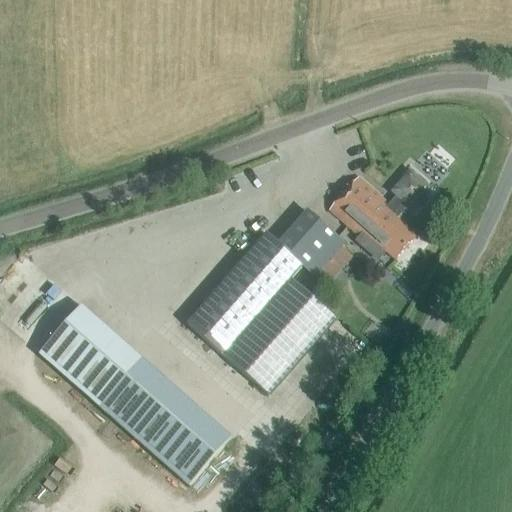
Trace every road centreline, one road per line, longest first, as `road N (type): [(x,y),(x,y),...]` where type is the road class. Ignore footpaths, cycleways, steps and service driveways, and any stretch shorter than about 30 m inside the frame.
road 1 (tertiary): [(0,226),(427,84),(511,90)]
road 2 (unknown): [(296,127),(310,167),(181,266),(156,306),(178,341),(251,412),(241,456),(197,511)]
road 3 (unclassified): [(324,511),(511,169)]
